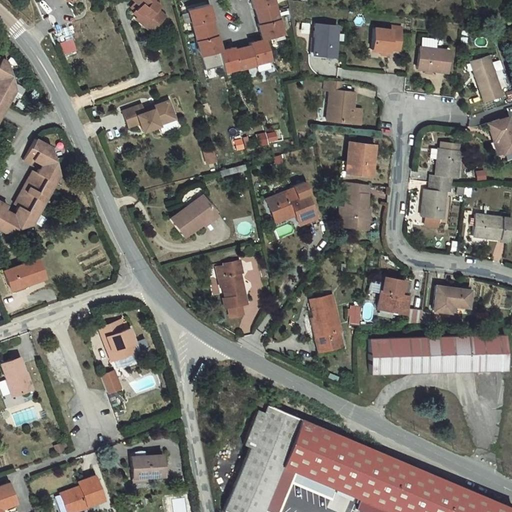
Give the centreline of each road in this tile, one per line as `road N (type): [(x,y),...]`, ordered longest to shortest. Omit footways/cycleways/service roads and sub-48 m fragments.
road 1 (tertiary): [(196,338),(511,492)]
road 2 (tertiary): [(0,27),(66,119),(147,295)]
road 3 (residential): [(405,112),(393,229),(399,247),(411,257),(511,277)]
road 4 (unknown): [(317,242),(242,362)]
road 5 (residential): [(94,442),(53,324)]
